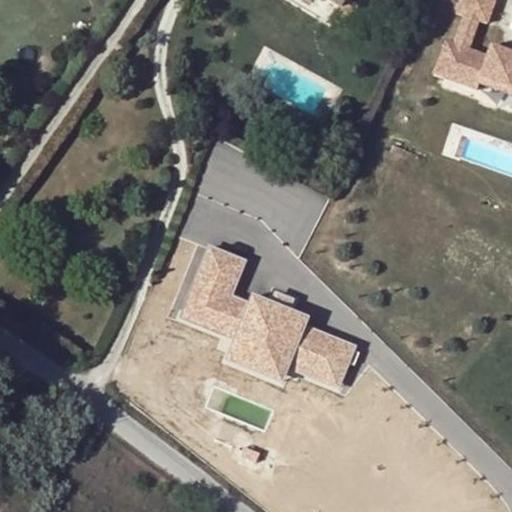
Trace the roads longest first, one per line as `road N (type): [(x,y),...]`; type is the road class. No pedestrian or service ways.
road 1 (unclassified): [(0,338),(240,511)]
road 2 (residential): [(132,0),(0,188)]
